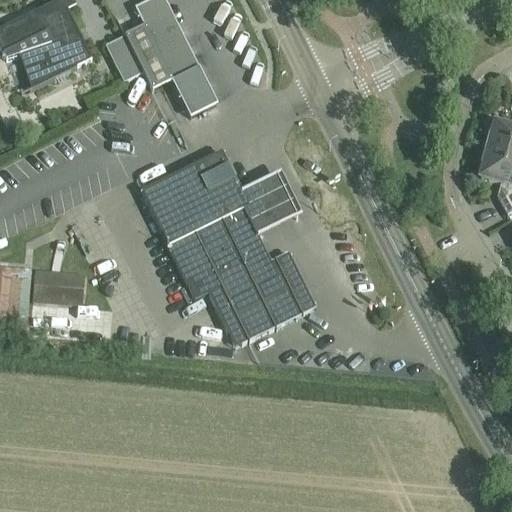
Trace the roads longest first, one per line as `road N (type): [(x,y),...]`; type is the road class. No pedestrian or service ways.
road 1 (tertiary): [(511,477),(432,338),(314,95)]
road 2 (tertiary): [(314,95),(496,0)]
road 3 (residential): [(511,301),(451,182)]
